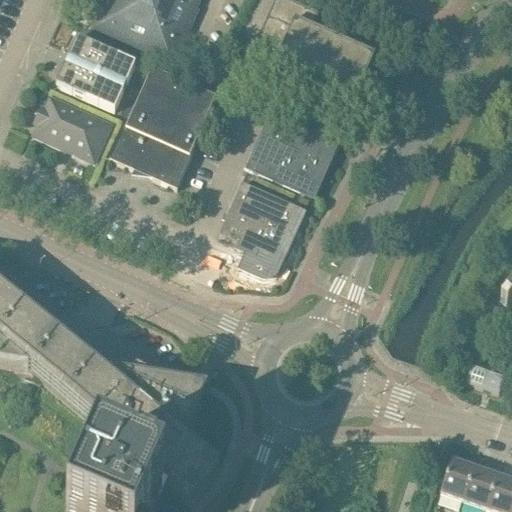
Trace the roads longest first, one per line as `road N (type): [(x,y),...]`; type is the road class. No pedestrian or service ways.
road 1 (tertiary): [(326,331),(403,165),(503,0)]
road 2 (unclassified): [(266,353),(0,233)]
road 3 (residential): [(0,277),(85,338),(160,370)]
road 4 (residential): [(511,444),(350,388)]
